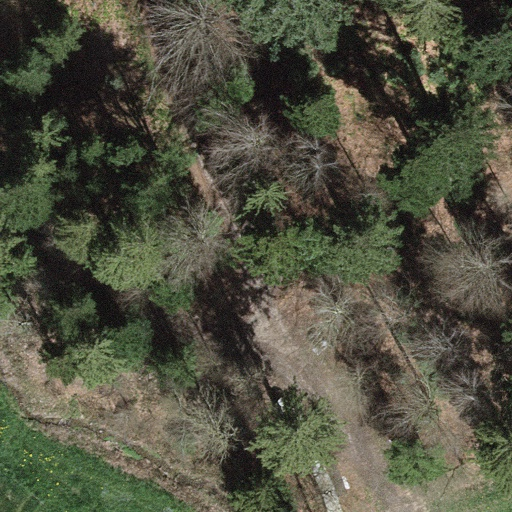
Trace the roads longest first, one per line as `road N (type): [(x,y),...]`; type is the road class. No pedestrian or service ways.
road 1 (track): [(166,0),(168,48),(346,511)]
road 2 (track): [(263,294),(184,278),(0,214)]
